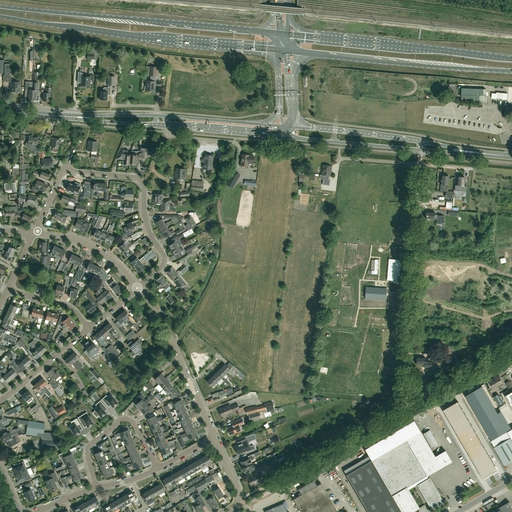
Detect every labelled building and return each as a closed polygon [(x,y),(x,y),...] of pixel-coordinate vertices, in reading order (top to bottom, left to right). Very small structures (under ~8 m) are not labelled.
[(155,81),(156,76),(156,67),(150,67),(149,76),(150,76),(150,80),(146,80),(145,91),(155,91),(156,81),(155,81)] [(33,84),(33,81),(33,80),(33,76),(30,76),(30,85),(28,85),(29,78),(28,78),(29,71),(25,71),(25,77),(23,77),(23,81),(22,81),(22,85),(25,85),(25,90),(28,90),(28,100),(29,101),(30,101),(31,100),(32,100),(33,84)] [(83,73),(78,73),(78,82),(81,83),(81,87),(86,87),(86,86),(89,86),(89,80),(93,80),(93,75),(89,75),(89,77),(82,76),(83,73)] [(114,85),(115,76),(108,76),(108,85),(108,87),(104,87),(104,88),(102,91),(100,91),(99,99),(107,100),(107,95),(110,95),(111,88),(110,88),(110,85),(114,85)] [(47,84),(46,86),(51,86),(51,78),(48,77),(48,79),(47,79),(47,81),(44,81),(44,80),(41,80),(41,85),(44,86),(44,84),(44,83),(47,84)] [(20,92),(20,82),(11,82),(11,91),(20,92)] [(50,101),(51,88),(47,88),(46,93),(43,92),(43,101),(50,101)] [(482,102),(486,102),(486,100),(486,96),(486,89),(462,88),(461,97),(461,100),(461,101),(473,101),(480,101),(480,102),(482,102)] [(29,139),(27,142),(28,142),(28,145),(32,145),(32,148),(36,151),(36,154),(39,154),(39,147),(38,146),(41,141),(37,140),(37,139),(38,137),(35,136),(33,135),(32,136),(29,136),(29,139)] [(58,148),(60,148),(61,139),(52,138),(51,147),(53,147),(53,152),(58,153),(58,148)] [(96,151),(97,142),(88,141),(88,151),(96,151)] [(139,166),(139,158),(144,159),(145,152),(149,152),(149,147),(141,147),(141,151),(138,151),(131,151),(131,155),(130,158),(130,163),(133,164),(133,165),(139,166)] [(128,164),(130,165),(130,163),(130,158),(131,155),(128,154),(128,150),(122,149),(122,151),(120,151),(116,159),(121,159),(121,160),(123,160),(123,165),(128,166),(128,164)] [(99,159),(99,155),(91,154),(91,159),(96,159),(95,163),(98,163),(99,159)] [(211,156),(211,154),(207,154),(206,155),(204,155),(203,169),(212,170),(213,156),(211,156)] [(242,154),(241,165),(242,165),(242,168),(247,169),(247,166),(248,163),(253,163),(254,156),(249,156),(249,155),(242,154)] [(53,166),(52,159),(42,160),(43,167),(53,166)] [(330,176),(332,166),(322,165),(321,175),(324,175),(323,185),(329,185),(330,180),(328,180),(329,176),(330,176)] [(176,168),(175,178),(184,178),(184,177),(186,177),(187,171),(185,171),(185,169),(176,168)] [(25,179),(25,172),(25,170),(20,170),(20,175),(20,179),(20,184),(29,184),(29,179),(25,179)] [(41,173),(34,170),(33,174),(47,180),(49,174),(42,171),(41,173)] [(240,175),(233,171),(226,184),(233,188),(240,175)] [(454,197),(454,192),(447,191),(448,176),(442,176),(440,191),(446,191),(445,197),(453,198),(453,197),(454,197)] [(454,191),(454,192),(454,197),(466,198),(467,189),(463,189),(464,177),(458,177),(457,185),(459,185),(459,192),(454,191)] [(43,190),(45,184),(37,180),(35,185),(33,185),(31,189),(38,192),(39,189),(43,190)] [(16,192),(15,182),(4,183),(5,190),(12,189),(13,192),(16,192)] [(69,183),(66,189),(70,191),(69,193),(76,195),(81,184),(76,182),(74,185),(69,183)] [(108,194),(109,188),(106,188),(107,183),(100,183),(99,190),(99,193),(102,193),(102,191),(105,191),(104,200),(108,201),(108,194)] [(121,192),(121,196),(125,196),(125,197),(133,197),(133,191),(126,190),(126,187),(121,187),(121,192)] [(208,197),(212,200),(216,191),(212,189),(208,197)] [(35,205),(37,197),(29,194),(26,202),(35,205)] [(75,204),(76,200),(71,198),(63,194),(60,200),(68,204),(69,201),(75,204)] [(160,200),(163,200),(163,194),(153,194),(153,203),(160,203),(160,200)] [(160,200),(160,203),(160,211),(169,212),(170,200),(163,200),(160,200)] [(121,202),(120,209),(125,209),(125,210),(132,211),(133,204),(128,204),(128,202),(121,202)] [(77,212),(80,212),(85,213),(86,206),(76,204),(75,211),(77,212)] [(6,215),(6,216),(10,216),(14,216),(16,217),(16,216),(21,218),(21,219),(29,222),(32,216),(24,213),(23,215),(20,214),(23,210),(18,210),(9,210),(6,210),(6,215)] [(125,212),(113,210),(112,216),(118,217),(124,218),(125,212)] [(56,212),(55,212),(54,214),(55,214),(53,217),(61,220),(62,218),(66,220),(68,216),(63,213),(62,214),(56,211),(56,212)] [(444,216),(437,216),(437,215),(434,215),(434,212),(426,211),(425,218),(437,219),(437,223),(443,223),(444,216)] [(94,225),(96,219),(98,215),(88,213),(87,215),(92,218),(90,223),(94,225)] [(98,229),(104,216),(99,216),(94,227),(98,229)] [(190,227),(196,224),(192,216),(185,219),(190,227)] [(158,227),(165,224),(161,218),(155,222),(158,227)] [(80,230),(84,222),(78,219),(75,227),(80,230)] [(85,219),(84,222),(80,230),(86,232),(90,224),(88,224),(89,221),(85,219)] [(121,240),(127,237),(127,236),(134,233),(133,231),(138,229),(135,221),(126,224),(127,226),(123,228),(125,234),(119,236),(121,240)] [(162,233),(168,229),(166,226),(169,225),(167,222),(165,224),(158,227),(162,233)] [(108,235),(110,230),(112,225),(110,225),(108,229),(107,229),(107,231),(103,229),(102,232),(99,239),(105,241),(108,235)] [(177,235),(186,230),(183,225),(179,227),(180,229),(175,232),(177,235)] [(99,239),(102,232),(96,229),(93,236),(99,239)] [(168,229),(162,233),(165,238),(174,233),(173,230),(169,232),(168,229)] [(133,240),(135,239),(135,238),(141,236),(139,232),(131,235),(133,240)] [(111,244),(114,237),(108,235),(105,241),(111,244)] [(134,247),(142,240),(140,238),(132,244),(134,247)] [(179,239),(175,241),(169,245),(172,250),(181,245),(182,244),(179,239)] [(123,252),(128,247),(132,244),(130,243),(127,246),(124,242),(118,247),(123,252)] [(185,249),(187,252),(198,247),(196,244),(185,249)] [(6,251),(13,255),(16,249),(9,245),(6,251)] [(181,252),(184,250),(181,245),(172,250),(177,258),(183,255),(181,252)] [(55,257),(60,248),(54,246),(51,252),(54,254),(53,256),(55,257)] [(128,247),(123,252),(122,253),(124,256),(125,255),(127,257),(133,253),(128,247)] [(60,248),(55,257),(54,260),(57,261),(60,256),(62,258),(65,251),(60,248)] [(13,255),(6,251),(2,250),(1,253),(5,255),(3,258),(10,261),(13,255)] [(144,259),(150,255),(148,252),(142,257),(143,257),(139,260),(136,257),(131,262),(135,267),(141,262),(144,259)] [(74,263),(77,257),(72,254),(68,261),(74,263)] [(77,257),(74,263),(73,266),(76,268),(77,265),(80,266),(83,260),(77,257)] [(95,265),(92,264),(93,263),(90,262),(90,263),(89,263),(86,269),(89,271),(88,274),(90,275),(92,272),(95,265)] [(141,262),(135,267),(139,272),(145,267),(141,262)] [(101,276),(105,271),(104,271),(103,273),(105,270),(95,265),(92,272),(90,275),(93,277),(95,273),(98,275),(97,277),(99,278),(101,276)] [(173,279),(175,281),(174,282),(180,289),(186,284),(180,276),(179,277),(178,275),(172,267),(165,273),(172,280),(173,279)] [(110,277),(105,272),(100,278),(103,282),(110,277)] [(169,286),(166,282),(161,276),(156,280),(158,282),(155,284),(159,288),(161,286),(164,289),(166,291),(171,288),(169,286)] [(112,279),(111,277),(106,281),(108,283),(110,285),(112,284),(114,286),(112,288),(117,294),(122,290),(112,279)] [(102,288),(105,285),(99,278),(98,280),(96,281),(102,288)] [(79,290),(80,286),(73,284),(71,288),(68,296),(76,298),(78,290),(79,290)] [(62,295),(64,287),(57,285),(55,293),(62,295)] [(366,287),(365,299),(385,300),(386,294),(386,288),(366,287)] [(98,290),(101,294),(106,300),(111,296),(106,290),(104,292),(101,288),(98,290)] [(94,298),(86,289),(84,293),(90,301),(94,298)] [(101,304),(106,300),(101,294),(96,298),(101,304)] [(170,304),(175,300),(169,294),(165,298),(170,304)] [(90,314),(93,312),(93,311),(96,308),(91,302),(85,307),(88,310),(87,311),(90,314)] [(15,313),(18,307),(11,304),(8,310),(15,313)] [(38,309),(35,320),(38,321),(39,317),(42,318),(44,311),(38,309)] [(5,316),(12,319),(15,313),(8,310),(7,313),(5,316)] [(127,323),(131,327),(134,325),(129,319),(128,319),(127,318),(130,316),(125,310),(120,314),(127,323)] [(50,324),(53,313),(48,312),(45,323),(50,324)] [(53,313),(50,324),(52,325),(53,321),(56,322),(58,315),(53,313)] [(125,324),(127,323),(120,314),(115,318),(120,324),(122,322),(125,325),(125,324)] [(15,321),(12,319),(5,316),(2,322),(10,326),(10,325),(12,326),(15,321)] [(68,317),(62,322),(64,324),(61,327),(63,328),(71,321),(68,317)] [(71,321),(63,328),(64,330),(67,328),(69,330),(75,326),(71,321)] [(115,334),(117,332),(109,323),(105,327),(110,334),(112,332),(115,334)] [(15,342),(17,338),(6,333),(7,330),(0,327),(0,328),(0,327),(0,334),(9,339),(11,340),(15,342)] [(111,338),(112,336),(110,334),(105,327),(100,331),(105,337),(108,335),(111,338)] [(17,329),(15,334),(21,337),(23,333),(24,332),(17,329)] [(100,331),(95,335),(100,341),(103,339),(105,342),(108,340),(105,337),(100,331)] [(8,342),(9,339),(0,334),(0,342),(1,343),(2,342),(3,340),(8,342)] [(90,358),(99,350),(90,339),(83,345),(87,350),(84,352),(90,358)] [(139,345),(142,342),(139,339),(133,344),(131,341),(127,345),(133,351),(130,353),(133,356),(138,352),(140,355),(144,351),(139,345)] [(37,349),(34,345),(33,345),(31,342),(28,344),(34,351),(32,353),(37,358),(41,354),(37,349)] [(37,349),(41,354),(46,350),(41,345),(37,349)] [(104,347),(102,349),(105,352),(108,356),(111,354),(109,351),(106,348),(106,349),(104,347)] [(111,360),(118,355),(120,354),(116,350),(111,354),(108,356),(111,360)] [(75,361),(80,368),(83,366),(77,359),(79,357),(74,352),(70,356),(75,361)] [(108,356),(105,352),(102,355),(108,363),(111,360),(108,356)] [(202,353),(197,356),(198,358),(193,360),(195,365),(200,363),(202,367),(208,365),(202,353)] [(417,357),(416,364),(424,365),(424,367),(431,368),(432,361),(437,362),(437,355),(430,354),(429,361),(427,361),(425,360),(425,358),(417,357)] [(12,378),(18,374),(15,371),(17,369),(16,367),(16,368),(10,361),(7,357),(6,355),(1,361),(4,362),(5,361),(6,360),(9,365),(10,366),(9,368),(11,370),(8,373),(12,378)] [(19,357),(27,366),(32,362),(27,356),(22,360),(19,357)] [(78,370),(80,368),(75,361),(70,356),(65,360),(70,366),(72,364),(78,370)] [(27,366),(19,357),(17,358),(18,360),(15,362),(14,361),(13,359),(10,361),(16,368),(16,367),(18,366),(22,371),(27,366)] [(220,368),(225,373),(230,379),(232,376),(227,371),(229,369),(225,364),(220,368)] [(243,379),(246,376),(233,365),(231,367),(237,373),(237,374),(243,379)] [(0,371),(0,379),(3,377),(7,383),(12,378),(8,373),(4,368),(1,370),(2,371),(0,371)] [(64,392),(57,384),(58,383),(55,380),(60,376),(57,371),(55,372),(52,368),(47,373),(52,379),(49,382),(54,389),(57,393),(56,393),(59,396),(64,392)] [(216,372),(221,378),(228,385),(230,383),(226,379),(222,376),(225,373),(220,368),(216,372)] [(159,383),(165,377),(160,372),(154,378),(159,383)] [(211,377),(216,382),(221,378),(216,372),(214,374),(213,374),(211,376),(211,377)] [(493,389),(504,383),(500,376),(489,382),(493,389)] [(163,388),(169,382),(165,377),(159,383),(163,388)] [(212,386),(216,382),(211,377),(207,381),(212,386)] [(52,393),(47,388),(45,385),(47,384),(43,378),(39,382),(45,393),(49,397),(51,395),(52,393)] [(45,393),(39,382),(33,386),(38,392),(40,390),(42,392),(43,394),(45,393)] [(167,393),(174,387),(169,382),(163,388),(167,393)] [(471,393),(465,396),(492,441),(508,431),(498,413),(482,386),(471,393)] [(167,393),(173,399),(178,397),(175,394),(178,392),(174,387),(167,393)] [(233,392),(226,395),(226,396),(227,398),(241,392),(240,389),(238,387),(233,390),(234,392),(233,392)] [(226,395),(233,392),(232,390),(228,392),(226,389),(224,390),(225,393),(219,395),(220,398),(226,396),(226,395)] [(27,391),(22,395),(27,401),(29,403),(32,401),(32,400),(34,399),(32,397),(32,396),(27,391)] [(116,404),(117,403),(110,394),(108,397),(106,395),(102,399),(106,404),(108,402),(113,407),(114,408),(117,405),(116,404)] [(149,398),(152,395),(151,394),(148,397),(144,401),(142,398),(144,396),(141,394),(136,398),(139,401),(135,404),(140,409),(146,403),(151,399),(149,398)] [(499,406),(503,403),(499,394),(494,397),(499,406)] [(182,402),(181,398),(176,400),(175,399),(170,402),(172,406),(175,405),(176,408),(183,405),(185,404),(184,401),(182,402)] [(95,410),(92,413),(96,418),(99,415),(101,417),(103,416),(104,416),(106,414),(106,413),(101,408),(104,405),(100,401),(95,405),(97,406),(94,408),(95,410)] [(266,410),(274,408),(272,401),(264,404),(266,410)] [(443,410),(483,478),(498,470),(458,401),(443,410)] [(146,403),(140,409),(144,414),(148,411),(150,414),(155,410),(153,407),(150,409),(150,408),(146,403)] [(227,416),(233,413),(233,412),(240,409),(237,403),(230,406),(230,405),(219,410),(222,417),(226,414),(227,416)] [(56,410),(59,416),(67,412),(63,405),(56,410)] [(178,414),(187,410),(187,409),(186,408),(185,409),(183,405),(176,408),(178,414)] [(21,411),(19,406),(11,409),(6,412),(8,416),(13,413),(13,414),(21,411)] [(248,415),(259,412),(258,412),(257,406),(245,408),(247,415),(248,415)] [(58,417),(54,409),(50,412),(54,419),(58,417)] [(181,420),(189,417),(186,411),(187,411),(187,410),(178,414),(181,420)] [(150,424),(162,419),(162,417),(157,419),(156,416),(157,415),(156,411),(150,415),(151,416),(148,418),(150,424)] [(93,424),(87,413),(86,412),(78,417),(81,422),(84,421),(88,427),(89,427),(92,425),(91,425),(93,424)] [(259,412),(248,415),(250,421),(261,418),(259,412)] [(183,426),(191,423),(192,422),(191,419),(190,420),(189,417),(181,420),(181,421),(178,422),(179,425),(182,423),(183,426)] [(230,435),(241,430),(239,426),(244,424),(241,418),(232,422),(233,425),(227,428),(230,435)] [(76,426),(79,424),(76,419),(71,422),(72,424),(69,425),(75,435),(77,434),(77,435),(80,433),(80,432),(76,426)] [(153,430),(160,427),(158,422),(163,420),(162,419),(150,424),(153,430)] [(23,420),(22,424),(28,424),(26,434),(43,437),(43,439),(46,439),(46,433),(43,432),(45,423),(23,420)] [(412,511),(419,508),(407,487),(417,481),(419,484),(428,478),(427,476),(452,462),(445,451),(444,448),(433,454),(420,432),(414,420),(365,449),(371,460),(346,475),(367,511),(412,511)] [(186,432),(194,429),(191,423),(183,426),(186,432)] [(155,436),(163,433),(160,427),(153,430),(155,436)] [(8,431),(1,435),(3,439),(20,431),(18,428),(14,430),(14,429),(13,430),(9,432),(9,431),(8,431)] [(123,438),(131,435),(128,429),(120,432),(114,434),(114,436),(115,437),(118,436),(121,435),(123,438)] [(188,438),(196,435),(198,434),(196,431),(195,432),(194,429),(186,432),(181,435),(182,438),(187,435),(188,438)] [(511,429),(508,431),(492,441),(491,441),(505,465),(511,461),(511,429)] [(20,431),(3,439),(5,443),(7,441),(10,447),(20,442),(17,435),(21,434),(20,431)] [(158,442),(165,439),(163,433),(155,436),(158,442)] [(125,444),(133,441),(131,435),(123,438),(125,444)] [(181,447),(185,445),(180,435),(177,436),(178,439),(181,447)] [(160,448),(171,443),(170,441),(167,442),(165,439),(158,442),(160,448)] [(237,454),(246,450),(247,452),(255,449),(253,445),(250,446),(248,442),(247,439),(238,443),(238,445),(234,446),(237,454)] [(128,450),(136,447),(133,441),(125,444),(126,444),(120,447),(120,448),(126,445),(128,450)] [(171,443),(160,448),(163,454),(167,452),(168,453),(172,452),(172,451),(171,448),(175,446),(176,449),(180,447),(177,441),(173,443),(173,442),(171,443)] [(105,456),(111,453),(111,454),(115,453),(112,446),(108,447),(110,451),(107,453),(106,452),(104,453),(102,450),(102,449),(104,447),(101,443),(98,446),(99,447),(96,449),(97,452),(94,453),(97,459),(105,456)] [(131,456),(138,453),(136,447),(128,450),(126,451),(127,453),(129,452),(131,456)] [(63,464),(74,459),(71,453),(68,454),(67,451),(59,455),(60,458),(61,458),(63,464)] [(133,462),(141,459),(138,453),(131,456),(124,459),(125,461),(129,461),(132,459),(133,462)] [(202,457),(206,464),(212,461),(208,454),(202,457)] [(100,465),(108,462),(105,456),(97,459),(100,465)] [(206,465),(206,464),(202,457),(196,460),(200,468),(202,471),(208,468),(206,465)] [(243,468),(252,464),(251,460),(250,458),(241,462),(242,464),(243,468)] [(69,468),(77,465),(74,459),(63,464),(65,466),(68,465),(69,468)] [(141,459),(133,462),(129,464),(127,465),(123,466),(126,473),(130,471),(128,467),(130,466),(134,465),(136,468),(143,465),(141,459)] [(195,471),(200,468),(196,460),(191,464),(195,471)] [(16,474),(27,469),(23,461),(18,464),(19,466),(14,469),(16,474)] [(102,471),(110,468),(108,462),(100,465),(102,471)] [(189,474),(195,471),(191,464),(185,467),(189,474)] [(252,464),(243,468),(245,471),(246,473),(254,469),(257,468),(256,465),(253,466),(252,464)] [(71,474),(79,471),(77,465),(69,468),(67,469),(68,471),(70,470),(71,474)] [(189,474),(185,467),(184,466),(181,468),(181,469),(179,470),(183,477),(184,477),(185,480),(187,479),(186,476),(189,474)] [(266,466),(261,469),(256,472),(257,475),(248,479),(251,485),(261,481),(259,476),(266,472),(264,467),(266,466)] [(110,468),(102,471),(105,478),(115,473),(115,472),(113,467),(110,468)] [(31,478),(27,469),(16,474),(19,479),(24,477),(26,481),(31,478)] [(178,481),(183,477),(179,470),(174,473),(178,481)] [(298,489),(301,495),(293,499),(300,511),(305,511),(329,498),(343,490),(332,470),(298,489)] [(79,471),(71,474),(66,476),(67,479),(69,479),(73,477),(74,480),(82,477),(79,471)] [(50,491),(58,488),(55,481),(58,480),(55,472),(48,475),(49,479),(45,481),(50,491)] [(172,484),(178,481),(174,473),(168,477),(172,484)] [(214,478),(216,477),(218,476),(216,473),(212,475),(205,478),(208,483),(215,479),(214,478)] [(168,486),(172,484),(168,477),(162,480),(166,487),(165,488),(167,490),(170,489),(168,486)] [(208,483),(205,478),(205,479),(194,485),(196,487),(198,491),(203,488),(208,485),(208,483)] [(428,478),(419,484),(417,485),(421,492),(431,509),(443,502),(433,485),(430,478),(428,479),(428,478)] [(23,489),(29,501),(35,498),(30,487),(32,486),(30,482),(25,485),(26,488),(23,489)] [(154,487),(158,494),(164,491),(160,484),(154,487)] [(153,498),(153,497),(158,494),(154,487),(149,490),(153,498)] [(217,488),(216,487),(213,488),(218,497),(223,494),(219,487),(217,488)] [(155,501),(153,497),(153,498),(149,490),(143,494),(147,501),(145,502),(147,505),(155,501)] [(133,506),(135,504),(133,500),(138,497),(135,493),(133,494),(132,491),(126,494),(130,502),(133,506)] [(125,505),(130,502),(126,494),(120,498),(125,505)] [(197,511),(205,511),(202,507),(205,505),(199,495),(194,498),(198,505),(194,507),(197,511)] [(90,499),(95,508),(98,507),(97,505),(100,503),(96,496),(90,499)] [(212,509),(218,505),(213,496),(207,500),(212,509)] [(119,508),(125,505),(120,498),(115,501),(119,508)] [(337,511),(329,498),(305,511),(337,511)] [(95,509),(95,508),(90,499),(84,503),(89,510),(94,507),(95,509)] [(113,511),(119,508),(115,501),(109,504),(112,509),(113,511)] [(511,511),(511,506),(509,502),(494,511),(492,511),(511,511)] [(85,511),(89,510),(84,503),(79,506),(82,511),(85,511)] [(112,509),(109,504),(108,503),(105,505),(106,506),(103,507),(106,511),(112,511),(113,511),(112,509)] [(287,511),(283,503),(265,511),(264,511),(287,511)]
